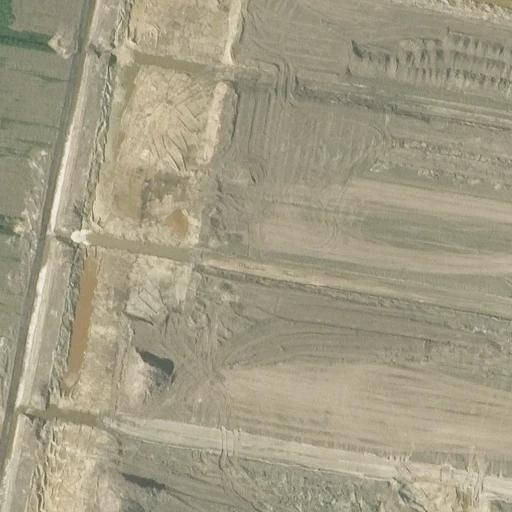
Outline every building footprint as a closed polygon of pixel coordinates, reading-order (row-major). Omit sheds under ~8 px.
[(286,47),(265,161),(309,169),(330,56),(337,57),(345,13),(288,2),(279,46),(286,47)] [(373,18),(365,62),(451,78),(452,71),(465,73),(462,87),(506,96),(511,63),(511,37),(459,27),(458,34),(373,18)] [(352,136),(338,173),(352,179),(367,142),(352,136)] [(367,142),(352,179),(367,184),(381,148),(367,142)] [(381,148),(367,184),(381,190),(395,153),(381,148)] [(395,153),(381,190),(395,195),(410,159),(395,153)] [(410,159),(395,195),(409,201),(424,165),(410,159)] [(424,165),(409,201),(424,207),(438,170),(424,165)] [(438,170),(424,207),(438,212),(452,176),(438,170)] [(452,176),(438,212),(452,218),(467,182),(452,176)] [(511,186),(505,182),(497,195),(511,204),(511,186)] [(511,204),(497,195),(489,209),(511,223),(511,204)] [(480,218),(475,227),(488,235),(493,226),(480,218)] [(268,241),(228,315),(280,343),(281,341),(306,354),(346,280),(294,252),(293,254),(268,241)] [(370,326),(370,410),(399,410),(399,412),(458,412),(458,328),(429,328),(429,326),(370,326)] [(250,438),(240,475),(255,480),(265,442),(250,438)] [(233,439),(222,477),(237,481),(248,443),(233,439)] [(265,442),(255,480),(270,484),(280,446),(265,442)] [(280,446),(270,484),(284,488),(295,450),(280,446)] [(295,450),(284,488),(299,492),(310,454),(295,450)] [(310,454),(299,492),(314,496),(324,458),(310,454)] [(363,488),(332,511),(357,511),(373,500),(363,488)] [(381,511),(373,500),(357,511),(381,511)]
